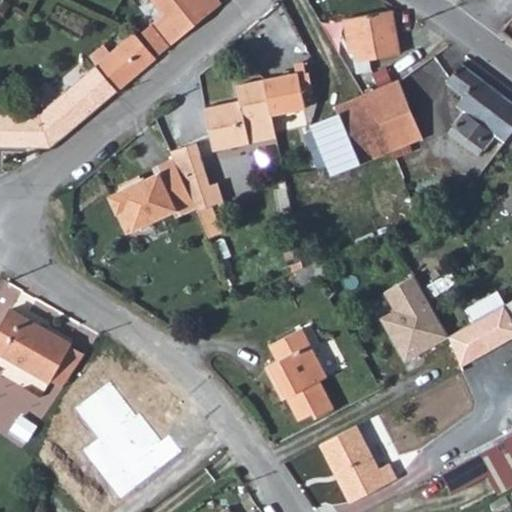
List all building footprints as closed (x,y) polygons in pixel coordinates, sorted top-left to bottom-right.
[(137,0),(169,38),(214,0),(213,0),(137,0)] [(340,23),(349,57),(354,57),(356,82),(373,78),(371,68),(392,64),(383,17),(340,23)] [(137,28),(95,66),(115,87),(146,59),(156,50),(137,28)] [(349,57),(322,60),(324,95),(356,93),(356,82),(354,57),(349,57)] [(288,70),(259,78),(265,110),(271,107),(272,99),(324,95),(322,60),(289,63),(288,70)] [(0,143),(50,145),(115,87),(95,66),(91,62),(37,111),(0,111),(0,143)] [(265,110),(259,78),(237,86),(239,97),(203,109),(215,154),(252,142),(246,122),(266,116),(265,110)] [(437,157),(463,173),(476,156),(487,160),(511,131),(458,94),(439,120),(453,131),(437,157)] [(342,111),(355,162),(400,153),(389,100),(342,111)] [(287,176),(355,162),(342,111),(299,118),(300,126),(278,132),(287,176)] [(170,148),(172,152),(173,154),(192,197),(217,190),(212,173),(199,176),(185,143),(170,148)] [(511,149),(510,151),(511,153),(511,197),(488,214),(501,233),(511,226),(511,149)] [(192,197),(173,154),(155,162),(157,168),(109,189),(116,204),(123,200),(131,220),(135,219),(139,221),(146,218),(148,213),(172,203),(174,208),(193,200),(192,197)] [(123,200),(116,204),(124,223),(131,220),(123,200)] [(286,226),(291,248),(305,246),(304,238),(310,237),(309,222),(286,226)] [(415,275),(385,291),(396,310),(381,318),(405,361),(449,337),(415,275)] [(511,297),(499,306),(507,320),(511,316),(511,297)] [(499,306),(449,337),(460,365),(511,335),(511,327),(507,320),(499,306)] [(78,345),(20,309),(0,341),(0,348),(56,382),(78,345)] [(295,332),(271,346),(280,361),(265,369),(278,389),(287,385),(302,413),(311,409),(315,418),(337,406),(324,380),(333,376),(304,327),(295,332)] [(354,429),(319,447),(335,477),(338,476),(344,489),(376,471),(354,429)] [(511,445),(428,488),(437,507),(511,468),(511,445)] [(376,471),(344,489),(353,505),(396,481),(392,470),(378,474),(376,471)]
